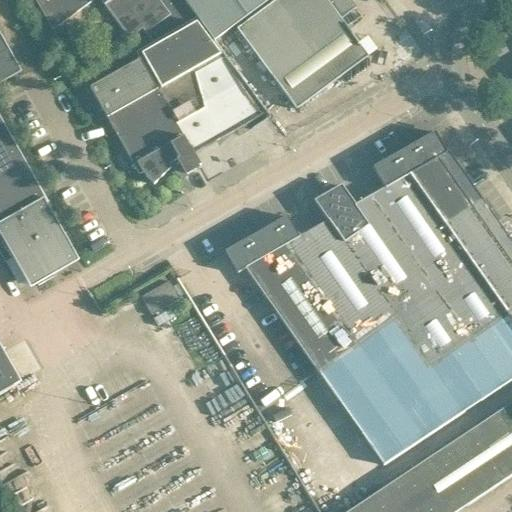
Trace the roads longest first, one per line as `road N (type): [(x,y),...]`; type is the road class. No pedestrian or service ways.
road 1 (unknown): [(172,227),(341,474),(382,476),(511,393)]
road 2 (unclassified): [(99,268),(422,87),(457,86)]
road 3 (unknown): [(137,247),(32,78)]
